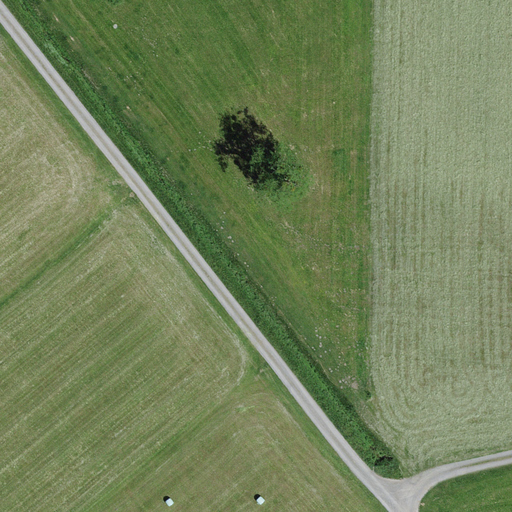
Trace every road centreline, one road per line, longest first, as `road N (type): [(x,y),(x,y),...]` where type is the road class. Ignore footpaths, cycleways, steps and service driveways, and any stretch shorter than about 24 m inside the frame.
road 1 (track): [(399,497),(0,0)]
road 2 (unclassified): [(511,459),(399,497),(412,511)]
